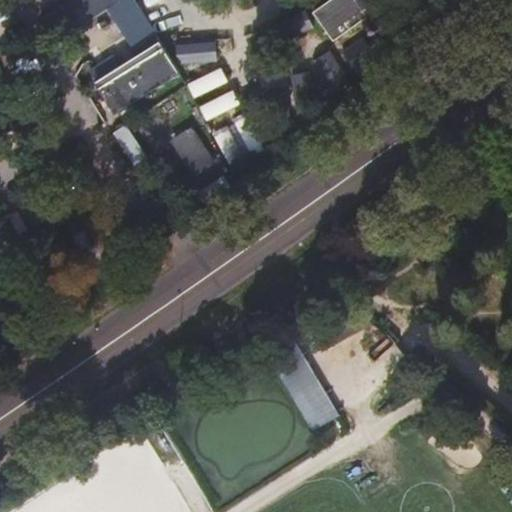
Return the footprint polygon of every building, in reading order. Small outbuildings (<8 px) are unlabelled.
[(53,42),(106,9),(119,0),(66,0),(38,18),(53,42)] [(155,35),(132,0),(119,0),(106,9),(132,50),(155,35)] [(331,40),(389,0),(330,0),(312,13),(331,40)] [(205,35),(173,51),(210,121),(242,105),(205,35)] [(114,114),(179,73),(162,46),(97,88),(114,114)] [(213,161),(192,128),(174,139),(196,173),(213,161)] [(236,157),(261,144),(254,131),(229,144),(236,157)] [(232,192),(223,179),(202,193),(210,206),(232,192)] [(314,431),(340,415),(303,352),(276,368),(314,431)]
